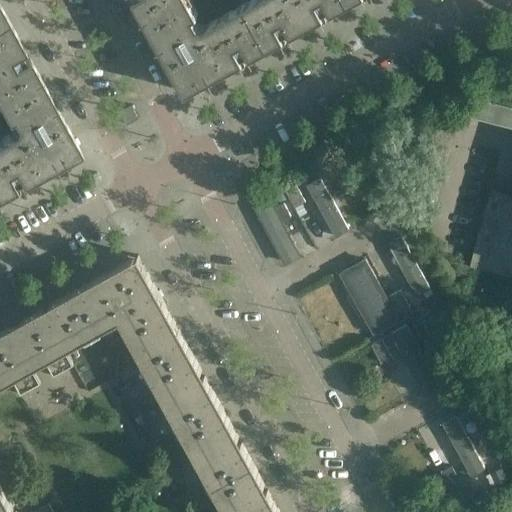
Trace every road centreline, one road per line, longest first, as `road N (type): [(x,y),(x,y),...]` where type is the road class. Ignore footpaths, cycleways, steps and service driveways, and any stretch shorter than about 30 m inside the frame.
road 1 (residential): [(381,511),(187,162)]
road 2 (residential): [(134,191),(311,511)]
road 3 (residential): [(480,0),(187,162)]
road 4 (residential): [(31,0),(134,191)]
road 5 (residential): [(187,162),(97,0)]
road 6 (unknown): [(258,290),(394,213)]
road 7 (residential): [(134,191),(0,265)]
